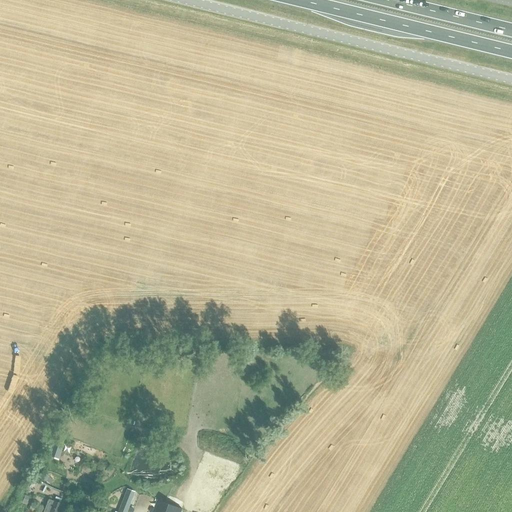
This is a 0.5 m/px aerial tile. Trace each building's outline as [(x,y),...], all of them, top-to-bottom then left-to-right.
[(48,456),(58,460),(63,443),(54,440),(48,456)] [(207,490),(216,464),(208,460),(198,487),(207,490)] [(53,481),(55,474),(46,473),(45,480),(53,481)] [(126,511),(134,492),(127,489),(117,511),(115,511),(114,511),(126,511)] [(153,511),(181,511),(182,509),(158,500),(153,511)] [(49,511),(57,511),(61,504),(53,501),(49,511)]
